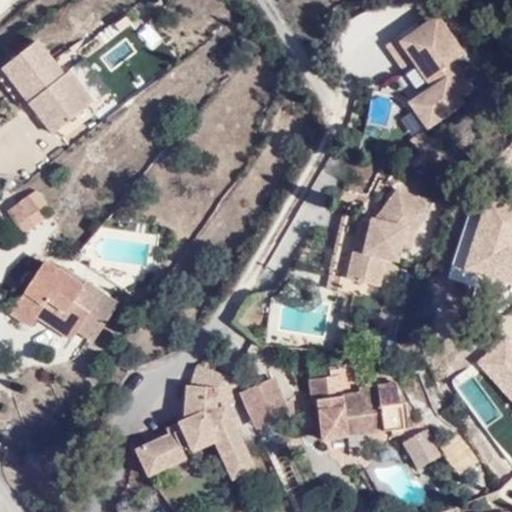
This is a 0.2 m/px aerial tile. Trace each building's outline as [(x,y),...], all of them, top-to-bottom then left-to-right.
[(425,133),(478,95),(456,63),(462,58),(436,20),(421,30),(417,25),(381,50),(402,78),(390,86),(425,133)] [(2,69),(51,135),(107,93),(83,61),(63,76),(37,43),(2,69)] [(364,134),(389,139),(397,99),(372,94),(364,134)] [(32,185),(6,205),(25,226),(44,213),(40,205),(46,202),(32,185)] [(430,219),(396,191),(371,222),(342,217),(331,278),(376,287),(382,260),(394,263),(400,233),(412,237),(430,219)] [(511,205),(488,198),(483,215),(465,270),(511,284),(511,205)] [(465,270),(483,215),(469,211),(448,278),(507,298),(511,284),(465,270)] [(109,304),(61,263),(57,268),(40,254),(1,303),(20,318),(30,309),(60,337),(70,327),(82,335),(109,304)] [(397,314),(382,310),(379,325),(394,328),(397,314)] [(346,332),(344,350),(379,353),(381,334),(346,332)] [(479,364),(511,400),(511,348),(505,341),(479,364)] [(377,427),(397,425),(392,381),(345,386),(343,376),(304,381),(307,400),(316,400),(321,438),(378,431),(377,427)] [(274,378),(238,393),(255,433),(291,418),(274,378)] [(217,386),(181,382),(178,417),(162,425),(164,431),(134,446),(145,475),(213,443),(225,477),(251,468),(222,404),(216,404),(217,386)] [(418,470),(443,455),(427,428),(402,443),(418,470)]
